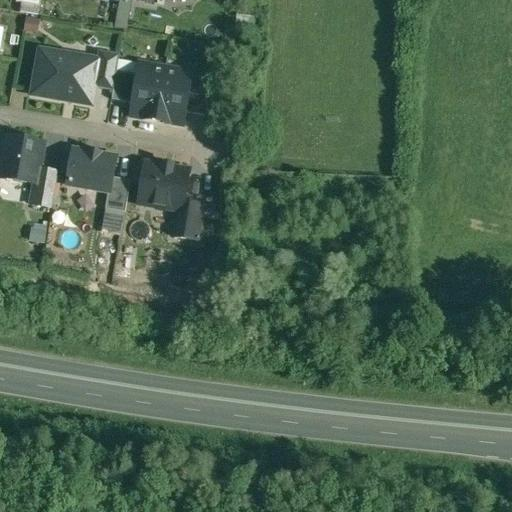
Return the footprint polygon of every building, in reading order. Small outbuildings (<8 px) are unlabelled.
[(97,60),(40,50),(32,93),(91,103),(93,86),(98,60),(97,60)] [(119,54),(98,51),(97,60),(98,60),(93,86),(113,90),(116,71),(119,54)] [(165,68),(140,64),(131,114),(157,119),(165,68)] [(191,73),(165,68),(157,119),(182,123),(191,73)] [(111,97),(130,100),(134,75),(116,71),(113,90),(111,97)] [(204,114),(210,80),(194,77),(188,111),(204,114)] [(47,142),(3,135),(0,153),(0,179),(32,184),(40,185),(43,168),(47,142)] [(100,151),(89,149),(88,151),(71,148),(65,186),(108,193),(109,190),(111,176),(115,156),(100,153),(100,151)] [(163,162),(159,165),(145,163),(138,202),(153,204),(156,208),(163,209),(167,207),(177,208),(182,209),(183,200),(188,170),(175,168),(172,164),(163,162)] [(58,171),(43,168),(40,185),(32,184),(28,204),(51,208),(58,171)] [(130,179),(111,176),(109,190),(108,193),(105,207),(124,211),(130,179)] [(208,204),(183,200),(182,209),(177,208),(172,236),(202,241),(208,204)]
